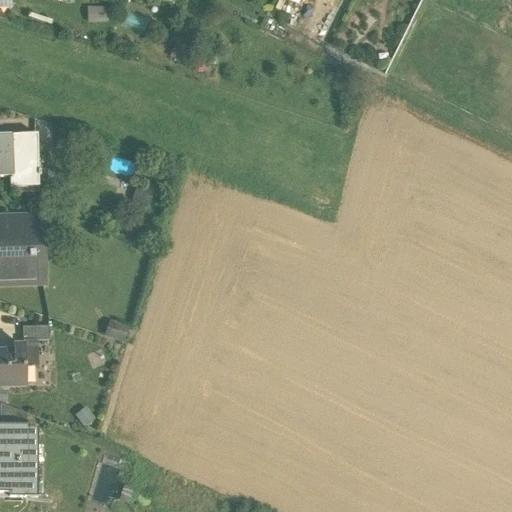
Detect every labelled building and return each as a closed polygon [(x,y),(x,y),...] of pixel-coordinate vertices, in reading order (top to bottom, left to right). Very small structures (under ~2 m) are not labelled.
[(511,0),(498,0),(498,2),(511,8),(511,0)] [(14,114),(0,109),(0,123),(14,124),(14,114)] [(15,136),(15,137),(6,137),(0,137),(0,177),(5,178),(5,189),(15,189),(15,190),(32,189),(33,189),(34,189),(34,177),(36,177),(36,172),(34,172),(33,135),(15,136)] [(11,218),(0,217),(0,238),(12,238),(11,218)] [(38,217),(11,218),(12,238),(0,238),(0,283),(30,282),(29,259),(34,259),(34,254),(29,254),(29,240),(39,240),(38,217)] [(20,348),(8,348),(8,354),(0,353),(0,387),(22,387),(20,348)] [(24,415),(0,405),(0,431),(24,432),(24,415)] [(0,431),(0,496),(26,497),(26,464),(32,464),(32,432),(24,432),(0,431)]
